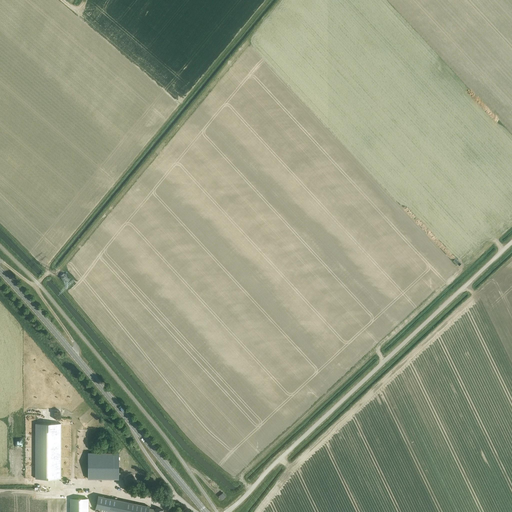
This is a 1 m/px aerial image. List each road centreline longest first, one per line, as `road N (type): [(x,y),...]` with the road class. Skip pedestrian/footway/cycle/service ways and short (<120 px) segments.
road 1 (unclassified): [(227,511),(511,241)]
road 2 (secondary): [(205,511),(0,271)]
